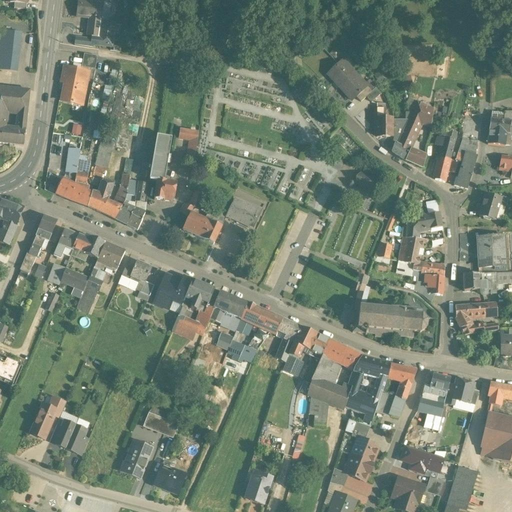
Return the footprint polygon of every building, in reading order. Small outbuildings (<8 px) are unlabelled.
[(103,0),(99,0),(78,0),(76,15),(85,16),(86,14),(90,15),(89,22),(88,22),(87,33),(93,34),(98,34),(100,21),(103,0)] [(112,45),(115,23),(100,21),(98,34),(93,34),(93,37),(92,43),(112,45)] [(21,30),(2,28),(0,49),(0,67),(16,69),(21,30)] [(92,43),(93,37),(76,35),(75,43),(92,46),(92,43)] [(300,41),(293,42),(294,54),(301,53),(300,41)] [(98,54),(85,52),(82,64),(95,67),(98,54)] [(367,84),(344,59),(328,73),(352,99),(356,95),(367,84)] [(88,70),(65,65),(62,77),(66,78),(62,100),(73,102),(76,90),(84,91),(88,70)] [(367,84),(356,95),(361,100),(366,95),(372,90),(367,84)] [(11,87),(0,85),(0,120),(5,121),(7,110),(11,87)] [(372,90),(366,95),(372,101),(382,92),(376,86),(372,90)] [(30,89),(11,87),(7,110),(16,111),(17,101),(28,103),(30,89)] [(134,116),(133,91),(114,92),(114,115),(115,115),(115,123),(128,122),(128,116),(134,116)] [(418,100),(410,97),(407,102),(411,115),(410,119),(405,128),(416,134),(419,127),(413,125),(417,117),(422,120),(424,116),(413,111),(418,100)] [(429,105),(418,100),(413,111),(424,116),(429,105)] [(28,103),(17,101),(16,111),(27,112),(28,103)] [(422,120),(421,122),(430,133),(431,126),(432,122),(434,108),(429,105),(424,116),(422,120)] [(394,117),(386,117),(386,106),(378,106),(377,135),(393,135),(394,117)] [(504,112),(492,110),(491,118),(504,119),(504,112)] [(27,112),(16,111),(16,117),(19,117),(18,125),(26,125),(27,112)] [(491,118),(489,129),(490,129),(506,131),(510,132),(511,112),(511,111),(504,112),(504,119),(491,118)] [(422,120),(417,117),(413,125),(419,127),(421,122),(422,120)] [(410,119),(396,119),(396,135),(394,142),(396,142),(398,143),(405,128),(410,119)] [(17,128),(4,126),(5,121),(0,120),(0,141),(24,144),(26,125),(18,125),(17,128)] [(426,155),(412,149),(413,147),(411,146),(416,134),(405,128),(398,143),(398,144),(401,145),(400,147),(409,152),(406,159),(424,166),(426,155)] [(193,131),(180,129),(179,136),(191,138),(193,131)] [(457,131),(448,129),(446,137),(455,139),(457,131)] [(506,131),(490,129),(488,143),(504,145),(505,143),(506,131)] [(199,132),(193,131),(191,138),(189,154),(195,155),(199,132)] [(171,137),(157,135),(149,179),(157,180),(154,198),(171,201),(172,197),(174,197),(177,182),(163,180),(167,161),(169,161),(170,154),(168,153),(171,137)] [(455,139),(446,137),(443,151),(441,156),(441,157),(450,158),(453,145),(455,139)] [(470,139),(463,138),(461,143),(458,151),(462,152),(463,150),(467,152),(476,154),(476,153),(477,148),(478,148),(478,140),(470,140),(470,139)] [(409,152),(400,147),(401,145),(398,144),(398,143),(396,142),(393,150),(406,159),(409,152)] [(80,148),(69,147),(68,155),(79,156),(80,148)] [(462,152),(458,151),(456,159),(455,159),(450,158),(449,166),(448,169),(461,173),(464,162),(467,152),(463,150),(462,152)] [(476,154),(467,152),(464,162),(475,166),(478,155),(476,154)] [(79,156),(68,155),(67,165),(77,166),(78,160),(79,156)] [(511,156),(502,155),(500,165),(500,166),(499,167),(511,169),(511,177),(511,156)] [(450,158),(441,157),(435,178),(446,181),(446,180),(448,169),(449,166),(450,158)] [(96,163),(78,160),(77,166),(77,172),(88,175),(89,171),(88,168),(91,169),(94,170),(96,163)] [(475,166),(464,162),(461,173),(457,184),(468,188),(475,166)] [(107,166),(96,163),(94,170),(93,176),(99,178),(102,179),(103,176),(103,177),(107,166)] [(381,177),(364,170),(357,185),(375,193),(381,177)] [(88,175),(77,172),(76,173),(76,180),(81,181),(81,180),(87,181),(88,176),(88,175)] [(130,174),(123,173),(121,182),(120,186),(128,188),(129,179),(130,174)] [(75,182),(64,177),(56,193),(72,201),(75,182)] [(104,179),(102,179),(99,188),(111,193),(114,182),(112,182),(104,179)] [(139,181),(129,179),(128,188),(127,194),(136,195),(139,181)] [(81,181),(76,180),(75,182),(72,201),(82,205),(85,203),(87,192),(88,185),(86,185),(87,181),(81,180),(81,181)] [(146,182),(139,181),(136,195),(136,200),(143,202),(146,182)] [(112,202),(106,216),(115,221),(123,204),(126,199),(127,194),(128,188),(120,186),(112,202)] [(98,192),(93,191),(92,192),(89,204),(88,208),(106,216),(112,202),(108,200),(111,193),(99,188),(98,192)] [(190,206),(189,206),(194,208),(197,210),(204,194),(197,191),(190,206)] [(501,198),(486,194),(485,194),(486,194),(481,209),(483,209),(481,217),(494,221),(499,206),(505,208),(507,200),(501,198)] [(261,210),(235,198),(227,216),(252,228),(261,210)] [(23,210),(3,203),(0,210),(0,220),(16,226),(17,226),(23,210)] [(123,204),(115,221),(127,227),(135,210),(126,206),(123,204)] [(190,206),(185,204),(180,213),(189,217),(190,214),(191,214),(194,208),(189,206),(190,206)] [(227,216),(210,208),(204,220),(221,228),(227,216)] [(135,210),(127,227),(137,232),(142,221),(141,221),(145,214),(135,209),(135,210)] [(191,214),(190,214),(189,217),(182,230),(203,240),(203,241),(213,246),(221,228),(204,220),(191,214)] [(439,214),(422,218),(425,231),(442,228),(439,214)] [(43,218),(38,230),(39,230),(32,246),(41,249),(45,250),(57,222),(43,218)] [(422,218),(408,220),(407,226),(416,224),(418,232),(423,231),(425,231),(422,218)] [(16,226),(0,220),(0,233),(1,234),(0,236),(0,243),(3,245),(7,246),(16,226)] [(416,224),(407,226),(406,239),(418,240),(418,239),(418,232),(416,224)] [(78,236),(64,231),(54,256),(60,259),(65,248),(72,251),(78,236)] [(105,245),(89,238),(87,241),(78,236),(72,251),(72,252),(73,251),(77,252),(74,259),(84,263),(87,257),(97,261),(105,245)] [(507,237),(476,239),(477,255),(480,255),(481,268),(505,267),(505,274),(509,273),(507,237)] [(418,240),(406,239),(406,247),(403,263),(410,265),(411,259),(419,261),(423,241),(418,240)] [(124,253),(111,247),(111,246),(105,243),(105,245),(97,261),(97,262),(105,266),(116,271),(124,253)] [(41,249),(32,246),(29,254),(29,255),(36,258),(37,258),(41,249)] [(391,248),(381,246),(376,258),(388,260),(391,248)] [(36,258),(29,255),(29,254),(28,254),(21,271),(29,275),(36,258)] [(444,269),(418,265),(419,261),(411,259),(410,265),(413,266),(412,272),(421,273),(420,275),(444,278),(444,269)] [(105,266),(97,262),(94,267),(103,271),(105,266)] [(151,269),(137,263),(134,271),(129,281),(138,284),(144,287),(146,288),(148,284),(145,283),(151,269)] [(410,265),(403,263),(400,274),(411,277),(412,272),(413,266),(410,265)] [(45,269),(39,266),(34,277),(41,280),(45,269)] [(65,270),(54,266),(47,282),(59,287),(60,284),(65,270)] [(134,271),(125,267),(121,277),(129,281),(134,271)] [(505,267),(481,268),(481,275),(495,274),(505,274),(505,267)] [(89,280),(65,270),(60,284),(83,293),(85,288),(89,280)] [(444,279),(433,277),(420,277),(420,275),(421,273),(412,272),(411,277),(417,278),(417,284),(428,285),(428,288),(429,289),(431,290),(431,293),(433,295),(433,296),(442,296),(444,279)] [(481,275),(480,275),(480,281),(482,281),(482,282),(489,282),(489,285),(496,285),(495,280),(495,274),(481,275)] [(182,282),(165,275),(153,305),(168,311),(172,302),(181,306),(177,315),(179,315),(181,310),(182,308),(181,308),(182,308),(181,308),(192,282),(183,278),(182,282)] [(480,275),(462,276),(462,278),(461,279),(461,283),(463,283),(463,292),(489,291),(489,285),(489,282),(482,282),(482,281),(480,281),(480,275)] [(94,280),(90,278),(89,280),(85,288),(97,293),(101,283),(94,280)] [(214,291),(192,282),(181,308),(182,308),(181,308),(182,308),(181,310),(185,311),(190,301),(194,303),(193,306),(197,308),(199,305),(201,306),(207,308),(214,291)] [(144,287),(138,284),(135,291),(141,294),(144,287)] [(154,287),(148,284),(146,288),(144,287),(141,294),(149,297),(154,287)] [(360,286),(358,286),(357,285),(357,288),(357,290),(356,290),(356,292),(357,292),(359,293),(363,294),(364,291),(363,291),(364,290),(365,289),(365,287),(360,286)] [(424,292),(417,288),(409,286),(408,291),(415,292),(416,292),(422,296),(424,292)] [(97,293),(85,288),(83,293),(81,297),(82,297),(93,302),(97,293)] [(377,306),(365,305),(369,290),(365,289),(364,290),(363,291),(364,291),(363,294),(359,293),(355,304),(353,333),(357,334),(365,335),(365,336),(367,337),(367,335),(375,336),(375,338),(376,338),(382,338),(382,339),(383,339),(383,336),(413,340),(414,333),(420,334),(426,329),(427,322),(422,316),(416,315),(416,310),(386,307),(386,304),(385,304),(385,305),(378,304),(378,303),(377,306)] [(214,291),(207,308),(201,306),(194,323),(200,326),(196,334),(202,337),(206,328),(213,309),(219,293),(214,291)] [(431,293),(424,292),(422,296),(430,303),(431,304),(431,302),(433,296),(433,295),(431,293)] [(247,305),(219,293),(213,309),(220,312),(218,318),(224,320),(227,315),(241,320),(247,305)] [(57,298),(51,296),(45,310),(51,313),(57,298)] [(93,302),(82,297),(77,306),(89,311),(93,302)] [(283,321),(247,305),(241,320),(252,326),(260,329),(252,341),(260,347),(269,334),(276,336),(277,333),(283,321)] [(487,306),(454,308),(455,319),(470,318),(487,317),(487,316),(487,306)] [(194,323),(178,316),(175,325),(195,334),(196,334),(200,326),(194,323)] [(455,319),(460,328),(471,326),(470,318),(455,319)] [(252,326),(241,320),(236,332),(247,337),(252,326)] [(301,329),(283,321),(277,333),(286,336),(279,353),(288,357),(294,343),(301,329)] [(195,334),(175,325),(172,332),(192,341),(195,334)] [(471,326),(460,328),(464,336),(482,333),(481,326),(471,327),(471,326)] [(318,336),(301,329),(294,343),(288,357),(298,361),(301,353),(308,356),(310,353),(318,336)] [(228,338),(220,334),(217,341),(225,344),(228,338)] [(511,338),(501,338),(501,357),(511,357),(511,338)] [(260,347),(252,341),(247,348),(250,349),(257,352),(258,350),(260,347)] [(239,344),(232,342),(230,346),(227,355),(232,357),(239,344)] [(345,349),(330,342),(329,342),(322,358),(320,362),(315,373),(310,387),(307,397),(312,399),(319,381),(333,387),(334,385),(334,384),(341,366),(351,371),(351,370),(353,371),(354,368),(361,358),(346,350),(346,349),(345,349)] [(247,348),(239,344),(232,357),(231,360),(234,361),(235,359),(245,363),(250,349),(247,348)] [(257,352),(250,349),(245,363),(250,365),(257,352)] [(288,357),(279,353),(276,360),(285,364),(288,357)] [(322,358),(310,353),(308,356),(320,362),(322,358)] [(21,366),(0,356),(0,379),(12,385),(21,366)] [(391,366),(362,358),(354,368),(353,371),(353,373),(363,376),(365,377),(366,373),(378,376),(374,391),(381,393),(384,394),(388,380),(391,366)] [(302,369),(295,366),(291,375),(292,376),(292,377),(298,380),(302,369)] [(416,372),(391,366),(388,380),(400,383),(402,383),(397,398),(396,400),(405,402),(416,372)] [(363,376),(353,373),(347,386),(347,387),(351,388),(344,408),(344,409),(351,412),(367,418),(372,420),(374,414),(381,394),(381,393),(374,391),(371,401),(356,395),(363,376)] [(450,380),(433,376),(431,384),(428,383),(427,387),(430,388),(430,389),(446,393),(448,386),(450,380)] [(333,387),(319,381),(312,399),(321,403),(326,405),(334,387),(333,387)] [(473,386),(456,382),(454,387),(451,400),(454,401),(468,405),(473,386)] [(511,388),(489,384),(487,398),(490,398),(489,406),(500,408),(502,397),(511,399),(511,388)] [(341,390),(334,408),(343,412),(344,409),(344,408),(351,388),(347,387),(347,386),(343,385),(341,390)] [(454,387),(448,386),(446,393),(444,401),(443,404),(453,407),(454,401),(451,400),(454,387)] [(334,387),(326,405),(334,408),(341,390),(334,387)] [(381,394),(374,414),(384,416),(390,396),(384,394),(381,394)] [(430,397),(423,395),(421,400),(420,400),(417,413),(441,419),(443,405),(443,404),(444,401),(438,401),(437,404),(429,402),(430,397)] [(390,396),(384,416),(390,417),(396,400),(397,398),(390,396)] [(327,406),(312,399),(309,416),(314,417),(314,428),(326,429),(327,406)] [(405,402),(396,400),(390,417),(399,420),(405,402)] [(66,405),(57,401),(53,410),(56,412),(54,417),(59,419),(66,405)] [(53,410),(43,406),(30,435),(43,441),(54,417),(56,412),(53,410)] [(367,418),(351,412),(348,421),(356,424),(364,426),(367,418)] [(169,422),(149,415),(144,428),(164,436),(169,422)] [(511,421),(488,415),(483,433),(511,439),(511,421)] [(372,420),(367,418),(364,426),(369,428),(370,428),(372,420)] [(169,422),(164,436),(172,439),(177,426),(169,422)] [(61,430),(55,445),(55,446),(65,450),(75,427),(64,423),(61,430)] [(364,426),(356,424),(350,437),(357,440),(357,439),(364,442),(369,428),(364,426)] [(75,427),(65,450),(76,455),(83,439),(86,432),(75,427)] [(56,428),(49,443),(55,445),(61,430),(56,428)] [(426,450),(431,435),(419,431),(414,446),(426,450)] [(511,439),(483,433),(480,449),(482,449),(495,452),(493,459),(492,461),(511,465),(511,439)] [(83,439),(76,455),(82,457),(88,442),(83,439)] [(364,442),(357,439),(357,440),(350,457),(371,465),(378,450),(370,447),(371,445),(364,442)] [(152,449),(133,442),(130,451),(134,453),(130,466),(123,463),(120,473),(139,481),(152,449)] [(443,460),(405,448),(401,462),(438,474),(443,460)] [(495,452),(482,449),(480,456),(493,459),(495,452)] [(371,465),(350,457),(343,474),(347,476),(364,483),(367,475),(369,476),(373,466),(371,465)] [(185,476),(161,467),(153,487),(177,496),(185,476)] [(426,470),(419,468),(416,474),(424,477),(426,470)] [(465,511),(477,474),(458,468),(447,507),(459,511),(463,511),(465,511)] [(343,474),(334,470),(330,484),(342,487),(343,488),(347,476),(343,474)] [(261,481),(252,478),(245,500),(263,506),(271,479),(263,477),(261,481)] [(424,488),(398,479),(392,499),(397,501),(394,509),(401,511),(418,511),(419,510),(417,509),(424,488)] [(444,484),(430,479),(425,493),(439,498),(444,484)] [(342,487),(330,484),(327,493),(335,496),(337,494),(339,495),(342,487)] [(334,509),(333,511),(352,511),(356,502),(339,495),(337,494),(335,496),(331,508),(334,509)]
